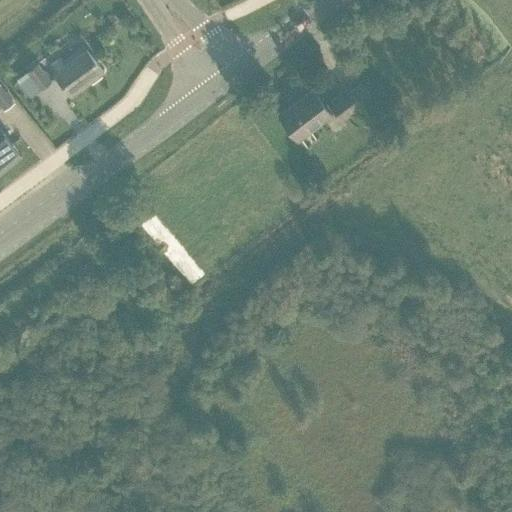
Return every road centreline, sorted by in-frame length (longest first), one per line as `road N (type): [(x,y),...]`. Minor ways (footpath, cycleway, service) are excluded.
road 1 (secondary): [(0,244),(219,82)]
road 2 (secondary): [(219,82),(335,0)]
